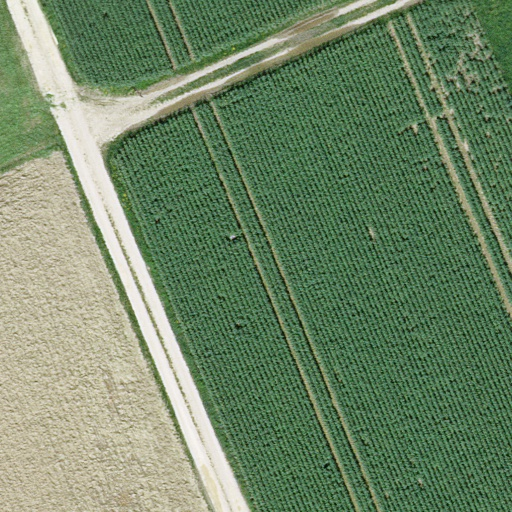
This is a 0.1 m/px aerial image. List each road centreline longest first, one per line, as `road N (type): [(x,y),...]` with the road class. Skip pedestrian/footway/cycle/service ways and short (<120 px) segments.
road 1 (track): [(18,0),(235,511)]
road 2 (track): [(74,135),(397,0)]
